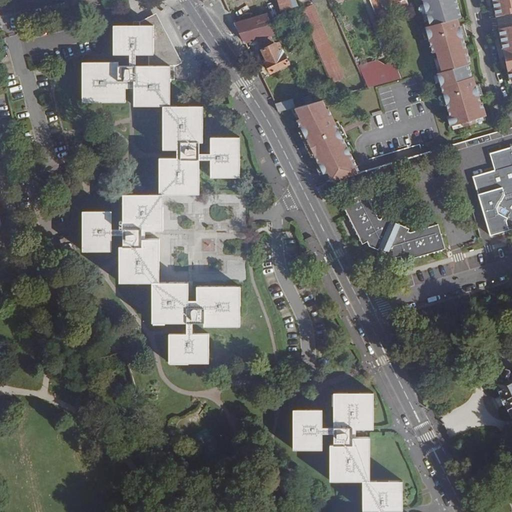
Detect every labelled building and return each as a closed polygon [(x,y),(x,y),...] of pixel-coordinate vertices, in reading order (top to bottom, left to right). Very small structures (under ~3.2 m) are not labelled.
[(279,0),(282,9),(298,5),(295,0),(279,0)] [(309,30),(332,83),(344,77),(313,6),(309,8),(305,0),(295,0),(298,5),(309,30)] [(382,0),(371,3),(376,15),(390,11),(409,5),(407,0),(382,0)] [(425,0),(423,1),(430,26),(426,27),(426,28),(429,39),(433,53),(436,52),(437,58),(442,72),(437,73),(437,74),(440,82),(444,96),(446,104),(450,116),(447,116),(450,126),(451,125),(463,122),(464,126),(476,122),(475,119),(485,116),(486,115),(481,102),(482,102),(481,95),(479,95),(476,85),(476,82),(474,82),(472,72),(474,71),(464,38),(460,26),(458,18),(461,17),(455,0),(425,0)] [(511,0),(493,0),(497,16),(511,12),(511,0)] [(170,79),(177,79),(177,65),(186,61),(162,12),(147,19),(135,19),(135,25),(114,25),(114,54),(130,54),(136,54),(146,54),(146,65),(136,65),(130,65),(119,65),(119,62),(82,62),(82,102),(126,102),(126,88),(135,88),(135,105),(163,105),(163,149),(177,149),(177,157),(160,157),(160,194),(123,194),(123,228),(124,234),(123,245),(120,245),(120,250),(120,281),(153,282),(153,322),(169,322),(187,322),(193,322),(205,322),(205,325),(240,325),(240,285),(197,285),(197,299),(189,299),(188,281),(160,281),(160,238),(143,238),(143,230),(163,230),(164,193),(200,193),(200,159),(200,153),(200,142),(203,141),(203,105),(170,105),(170,79)] [(268,14),(235,23),(245,42),(276,34),(268,14)] [(511,25),(500,28),(505,57),(507,65),(510,79),(511,78),(511,25)] [(272,36),(258,40),(268,61),(266,62),(271,73),(289,64),(282,50),(279,51),(272,36)] [(357,64),(367,88),(401,79),(395,62),(386,64),(377,59),(357,64)] [(276,104),(280,111),(290,109),(296,107),(293,99),(276,104)] [(296,107),(290,109),(307,143),(312,152),(324,179),(326,183),(359,173),(356,167),(354,163),(342,138),(337,128),(336,126),(327,107),(326,108),(322,100),(296,107)] [(211,137),(211,153),(211,159),(211,177),(240,177),(240,137),(211,137)] [(511,147),(491,154),(496,170),(474,176),(492,235),(502,232),(511,228),(511,147)] [(316,186),(324,201),(333,197),(326,183),(316,186)] [(366,192),(343,203),(363,244),(368,241),(370,246),(379,250),(380,247),(389,251),(388,254),(397,258),(402,256),(403,261),(446,248),(439,224),(412,232),(410,231),(411,228),(383,216),(381,219),(378,218),(366,192)] [(112,250),(112,234),(112,227),(112,210),(83,210),(83,251),(112,250)] [(209,333),(193,333),(187,333),(170,333),(169,362),(209,362),(209,333)] [(509,369),(506,368),(502,370),(501,372),(504,377),(496,381),(502,393),(500,394),(506,405),(508,404),(511,411),(511,373),(509,369)] [(335,392),(335,426),(335,432),(335,444),(331,444),(331,449),(331,479),(363,479),(363,509),(379,509),(385,509),(402,509),(402,480),(369,479),(370,437),(357,437),(358,428),(373,428),(373,392),(335,392)] [(323,432),(323,426),(323,409),(293,408),(293,448),(322,449),(323,432)]
